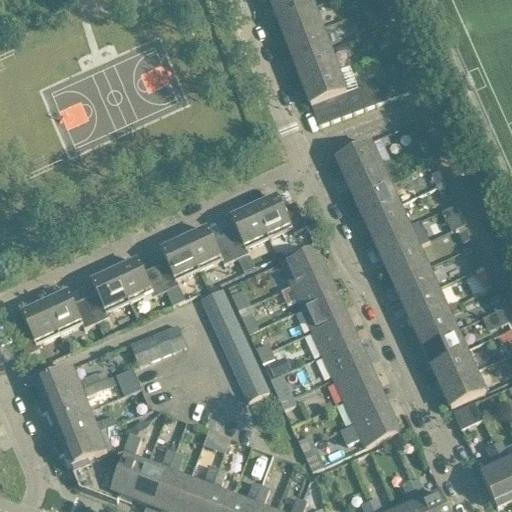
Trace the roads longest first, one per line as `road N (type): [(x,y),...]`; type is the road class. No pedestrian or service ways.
road 1 (residential): [(466,511),(307,173)]
road 2 (residential): [(0,309),(307,173)]
road 3 (residential): [(239,424),(189,312),(0,396)]
road 4 (residential): [(302,158),(242,0)]
road 5 (residential): [(302,158),(424,113)]
road 6 (residential): [(30,511),(39,491),(0,399)]
